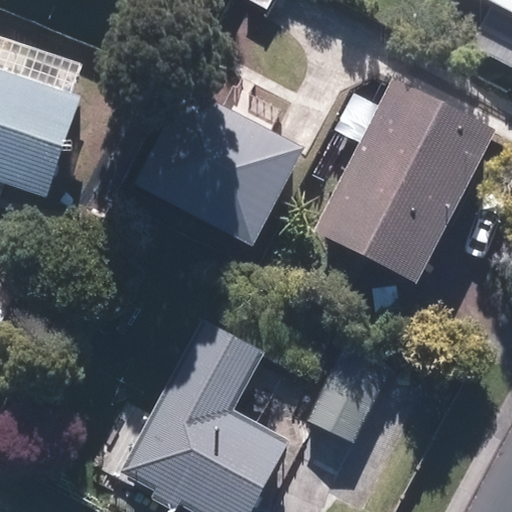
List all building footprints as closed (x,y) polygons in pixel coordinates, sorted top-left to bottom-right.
[(0,61),(0,167),(54,187),(87,92),(0,61)] [(511,129),(511,125),(409,79),(340,227),(444,275),(511,129)] [(189,98),(136,195),(246,256),(300,159),(189,98)] [(0,329),(12,308),(0,301),(0,329)] [(265,348),(206,318),(134,461),(234,511),(259,511),(302,428),(240,397),(265,348)] [(385,365),(350,350),(324,412),(358,427),(385,365)]
